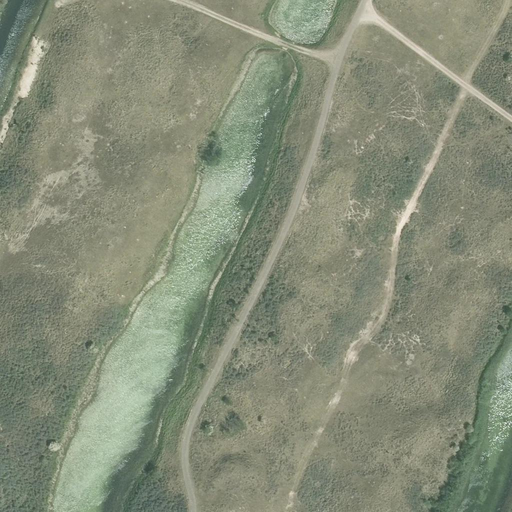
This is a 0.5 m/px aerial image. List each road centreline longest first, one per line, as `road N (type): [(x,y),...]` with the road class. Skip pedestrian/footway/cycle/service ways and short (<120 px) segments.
road 1 (track): [(365,0),(337,60),(277,245),(186,434),(192,511)]
road 2 (track): [(361,6),(511,119)]
road 3 (track): [(86,0),(52,10),(0,147)]
road 4 (track): [(173,0),(337,60)]
